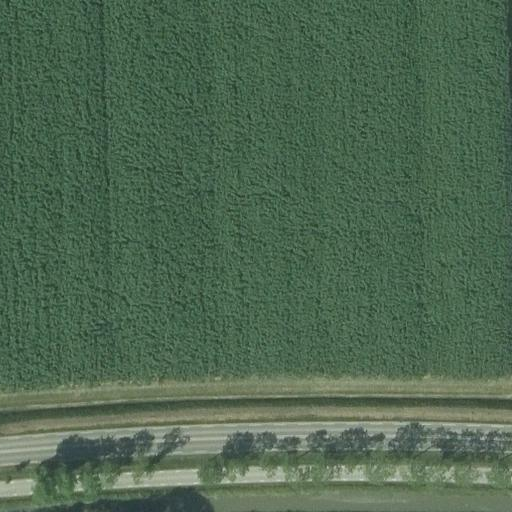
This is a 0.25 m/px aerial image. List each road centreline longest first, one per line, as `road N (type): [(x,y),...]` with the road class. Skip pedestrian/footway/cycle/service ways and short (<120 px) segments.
road 1 (secondary): [(511,438),(224,437),(0,457)]
road 2 (unclassified): [(0,490),(164,478),(511,477)]
